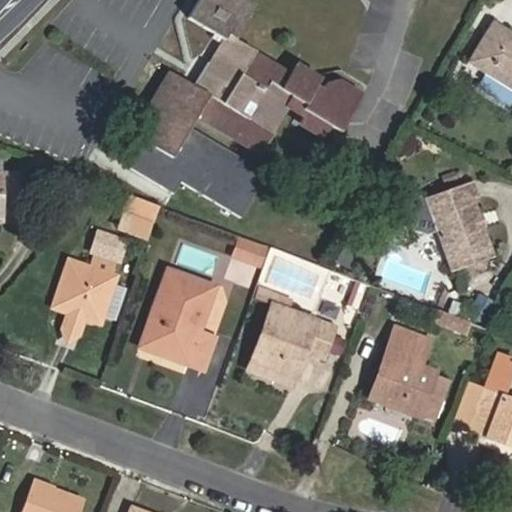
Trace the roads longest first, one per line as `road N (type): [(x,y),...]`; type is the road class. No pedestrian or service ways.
road 1 (residential): [(296,511),(0,397)]
road 2 (unknown): [(408,0),(355,154),(330,179),(220,184)]
